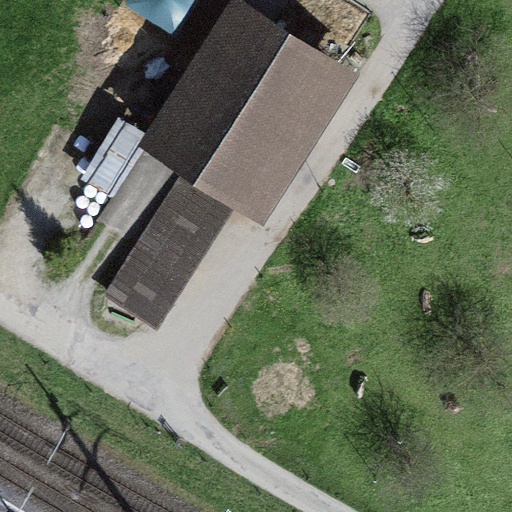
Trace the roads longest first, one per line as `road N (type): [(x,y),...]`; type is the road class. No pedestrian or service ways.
road 1 (residential): [(160,403),(434,0)]
road 2 (track): [(160,403),(0,307)]
